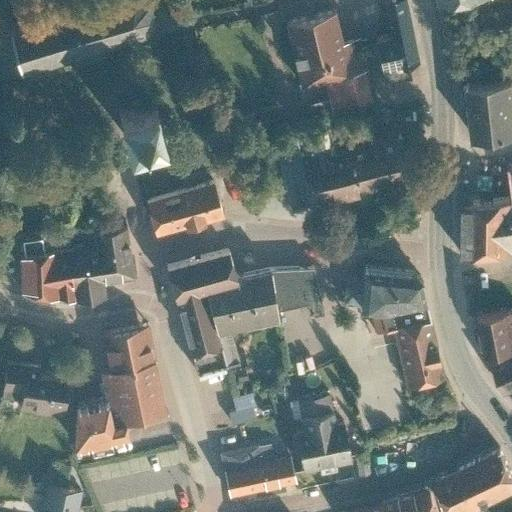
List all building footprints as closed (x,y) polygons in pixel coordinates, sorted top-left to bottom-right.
[(87,0),(13,23),(26,65),(154,25),(163,9),(162,0),(161,0),(87,0)] [(418,55),(406,0),(382,0),(388,28),(374,31),(380,63),(418,55)] [(364,70),(358,35),(340,38),(335,7),(286,16),(298,81),(322,76),(364,70)] [(511,7),(479,13),(483,35),(511,30),(511,7)] [(327,103),(368,96),(364,70),(322,76),(327,103)] [(511,76),(470,80),(474,131),(511,127),(511,76)] [(115,102),(127,138),(164,127),(153,91),(115,102)] [(413,185),(400,133),(333,149),(327,128),(293,137),(311,210),(413,185)] [(511,245),(511,161),(509,162),(509,191),(461,196),(465,251),(511,245)] [(223,209),(215,180),(144,200),(153,229),(223,209)] [(73,297),(106,293),(105,280),(138,276),(131,217),(99,221),(102,247),(82,250),(81,244),(53,247),(55,258),(68,256),(71,275),(73,292),(73,297)] [(193,346),(218,340),(215,327),(204,283),(241,274),(232,238),(159,256),(170,302),(181,300),(193,346)] [(53,247),(19,250),(20,283),(58,293),(57,275),(71,275),(68,256),(55,258),(53,247)] [(423,290),(418,265),(367,262),(367,300),(386,302),(385,299),(423,290)] [(278,302),(267,264),(241,274),(204,283),(215,327),(280,309),(278,302)] [(320,294),(313,265),(267,264),(278,302),(320,294)] [(58,293),(73,292),(71,275),(57,275),(58,293)] [(429,314),(425,299),(423,290),(385,299),(392,324),(429,314)] [(511,340),(511,308),(487,312),(491,343),(511,340)] [(442,373),(429,314),(392,324),(406,382),(442,373)] [(163,403),(148,320),(103,327),(109,361),(99,362),(107,413),(163,403)] [(67,408),(73,353),(7,346),(2,392),(23,394),(22,403),(67,408)] [(503,388),(511,384),(511,351),(492,360),(503,388)] [(229,405),(233,417),(259,410),(252,386),(232,391),(236,404),(229,405)] [(328,390),(296,397),(301,422),(292,424),(301,467),(357,455),(349,418),(335,421),(328,390)] [(268,437),(219,446),(227,489),(294,476),(289,451),(271,454),(268,437)] [(460,511),(511,485),(511,470),(498,444),(435,476),(454,511),(460,511)] [(74,511),(81,488),(44,478),(35,511),(36,511),(74,511)] [(443,511),(434,479),(349,501),(351,511),(443,511)]
